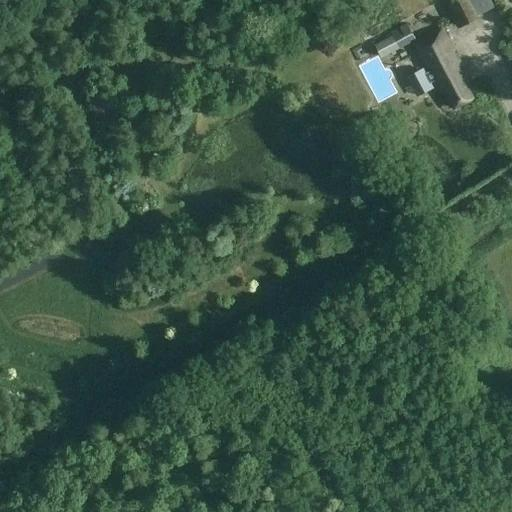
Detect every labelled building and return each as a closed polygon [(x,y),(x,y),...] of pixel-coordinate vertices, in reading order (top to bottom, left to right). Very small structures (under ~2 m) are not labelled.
[(444,0),(459,27),(480,16),(472,0),(444,0)] [(511,8),(511,1),(511,0),(499,0),(507,12),(511,8)] [(381,59),(416,40),(407,23),(391,32),(393,36),(375,46),(381,59)] [(431,83),(435,81),(441,94),(446,91),(454,108),(472,99),(465,84),(470,81),(443,30),(416,43),(430,71),(426,73),(423,68),(407,77),(418,97),(434,88),(431,83)] [(385,70),(373,80),(388,99),(401,89),(385,70)]
